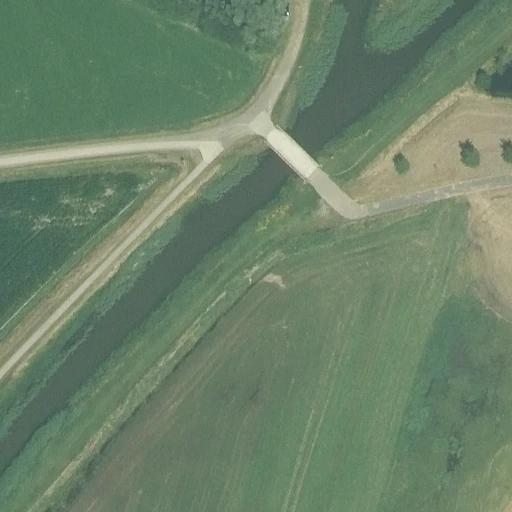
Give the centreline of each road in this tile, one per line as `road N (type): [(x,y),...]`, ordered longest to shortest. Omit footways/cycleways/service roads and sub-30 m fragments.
road 1 (unclassified): [(212,153),(253,117),(351,213),(511,181)]
road 2 (track): [(0,163),(188,143),(212,153)]
